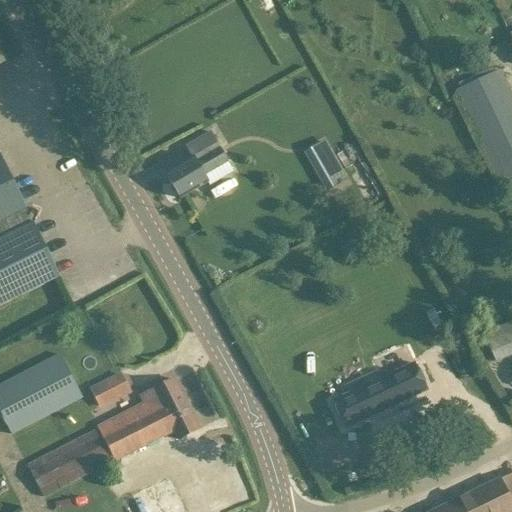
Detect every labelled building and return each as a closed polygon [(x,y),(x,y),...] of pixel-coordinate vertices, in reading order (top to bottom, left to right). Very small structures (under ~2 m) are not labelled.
[(511,97),(500,71),(455,92),(498,181),(502,180),(511,201),(511,97)] [(210,132),(202,137),(185,147),(192,158),(165,174),(180,199),(207,183),(209,186),(234,172),(210,132)] [(0,305),(59,277),(33,224),(34,220),(29,209),(25,208),(0,155),(0,305)] [(348,179),(340,164),(324,173),(333,188),(348,179)] [(82,399),(59,355),(0,385),(0,414),(11,437),(82,399)] [(415,364),(382,379),(378,370),(345,386),(349,395),(335,402),(346,427),(373,414),(427,389),(415,364)] [(104,406),(129,394),(121,377),(96,389),(104,406)] [(153,389),(144,394),(138,397),(142,406),(114,419),(97,428),(97,429),(27,465),(42,498),(114,463),(172,435),(175,441),(181,438),(199,429),(174,380),(154,390),(153,389)] [(509,511),(511,511),(511,475),(435,511),(509,511)]
